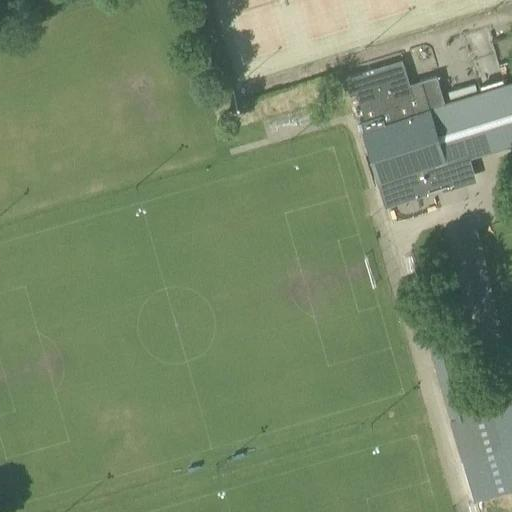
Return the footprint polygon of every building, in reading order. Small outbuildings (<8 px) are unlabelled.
[(481,77),(502,73),(495,36),(474,40),(481,77)] [(436,75),(420,80),(407,84),(403,72),(378,80),(375,70),(343,79),(348,96),(354,94),(362,119),(383,112),(386,123),(412,115),(417,113),(429,110),(440,106),(442,106),(443,105),(445,105),(436,75)] [(362,119),(358,120),(378,185),(384,205),(428,192),(427,190),(440,186),(441,190),(476,179),(470,157),(511,143),(511,84),(476,95),(452,102),(445,105),(443,105),(442,106),(440,106),(429,110),(417,113),(412,115),(386,123),(383,112),(362,119)] [(452,102),(476,95),(473,86),(450,93),(452,102)] [(448,336),(427,342),(450,421),(471,415),(468,406),(460,376),(448,336)] [(488,400),(468,406),(471,415),(450,421),(462,465),(503,453),(488,400)]
